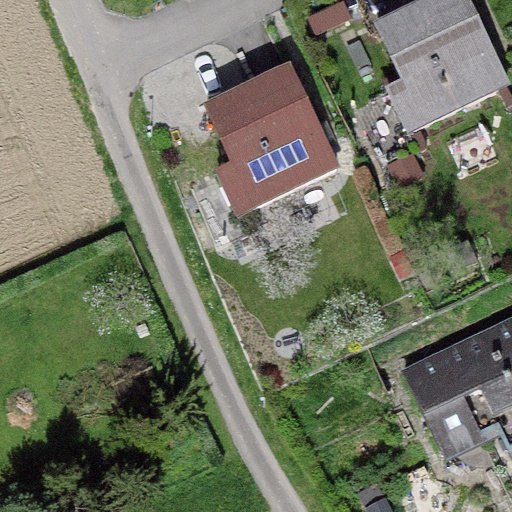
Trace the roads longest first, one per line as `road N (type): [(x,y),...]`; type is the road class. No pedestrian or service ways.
road 1 (residential): [(92,65),(197,335),(290,511)]
road 2 (residential): [(231,0),(92,65)]
